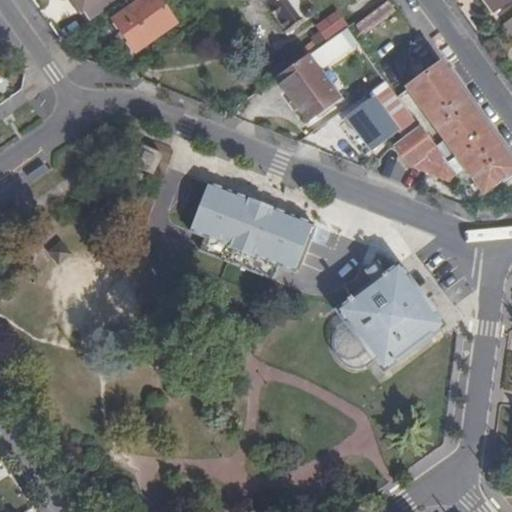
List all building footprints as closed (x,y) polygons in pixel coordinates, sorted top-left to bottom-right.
[(74,0),(81,10),(94,0),(74,0)] [(158,0),(141,0),(113,19),(135,51),(174,23),(158,0)] [(234,0),(235,1),(242,2),(244,1),(250,6),(260,1),(284,33),(314,13),(304,0),(234,0)] [(487,0),(495,10),(508,0),(487,0)] [(322,26),(331,38),(347,27),(351,23),(342,11),(322,26)] [(302,60),(276,78),(305,120),(335,97),(316,69),(356,40),(347,27),(331,38),(307,56),(302,60)] [(511,172),(511,161),(440,64),(397,95),(408,111),(418,104),(452,149),(447,153),(440,143),(432,146),(418,127),(394,144),(410,166),(450,180),(454,175),(450,169),(461,162),(483,193),(511,172)] [(384,78),(372,87),(384,103),(396,94),(384,78)] [(373,99),(347,118),(370,149),(396,130),(373,99)] [(155,177),(163,156),(141,147),(133,167),(155,177)] [(258,229),(267,206),(211,185),(192,234),(207,240),(203,253),(277,281),(282,268),(288,270),(258,229)] [(317,223),(267,206),(258,229),(288,270),(297,273),(317,223)] [(65,249),(60,242),(53,249),(47,254),(51,259),(58,267),(62,264),(71,256),(65,249)] [(345,327),(374,362),(383,374),(442,331),(444,329),(427,304),(417,291),(398,268),(386,278),(377,265),(371,269),(362,267),(358,280),(343,288),(353,302),(335,314),(345,327)] [(426,284),(417,291),(427,304),(436,297),(426,284)] [(364,369),(374,362),(345,327),(337,332),(333,336),(332,341),(332,348),(333,355),(342,365),(347,369),(353,371),(358,371),(364,369)]
